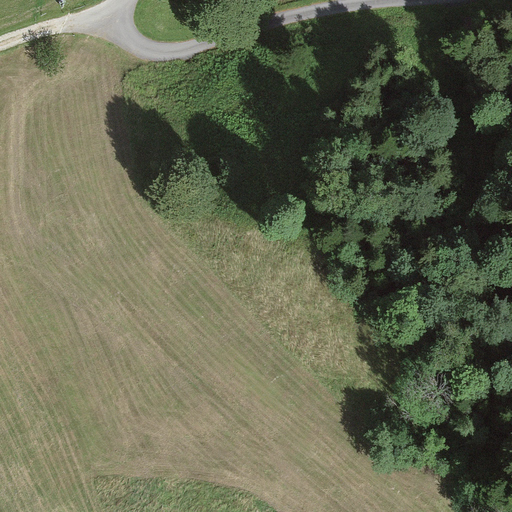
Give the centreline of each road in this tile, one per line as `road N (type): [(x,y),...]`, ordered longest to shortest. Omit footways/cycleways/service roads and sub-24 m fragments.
road 1 (track): [(405,0),(316,11),(166,51),(139,47),(123,31),(127,0)]
road 2 (track): [(0,44),(120,15)]
